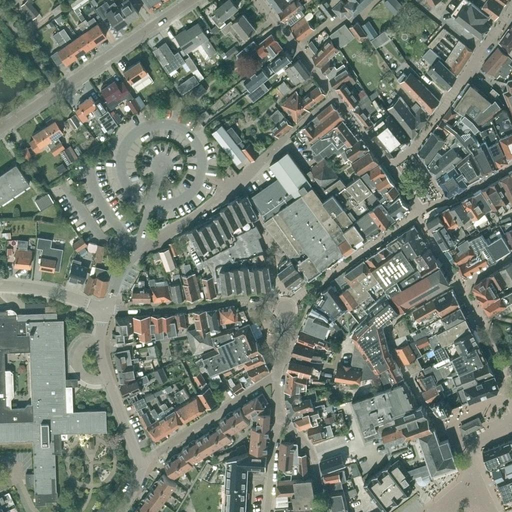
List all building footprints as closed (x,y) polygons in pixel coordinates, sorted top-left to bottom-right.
[(28,0),(21,5),(33,19),(39,13),(28,0)] [(75,0),(70,4),(73,9),(78,15),(81,13),(80,11),(81,11),(79,8),(89,1),(88,0),(75,0)] [(122,2),(117,6),(127,20),(139,13),(129,0),(123,0),(122,1),(122,2)] [(220,26),(220,28),(226,23),(223,19),(238,7),(232,0),(227,0),(215,10),(217,13),(212,17),(220,26)] [(286,0),(268,0),(277,12),(289,3),(288,3),(286,0)] [(305,7),(300,1),(301,0),(293,0),(294,1),(278,13),(285,22),(287,20),(291,25),(305,14),(301,10),(305,7)] [(353,14),(345,4),(340,0),(323,0),(319,3),(324,10),(330,17),(337,11),(341,17),(345,13),(349,17),(353,14)] [(349,0),(345,4),(353,14),(354,15),(370,0),(349,0)] [(396,0),(386,0),(384,2),(395,14),(403,7),(396,0)] [(467,0),(462,0),(451,14),(456,18),(455,18),(465,26),(465,27),(465,28),(468,31),(470,31),(470,30),(475,34),(482,39),(491,25),(487,22),(491,17),(478,6),(470,0),(469,1),(467,0)] [(495,19),(504,5),(496,0),(483,0),(486,2),(481,9),(495,19)] [(127,20),(117,6),(114,1),(109,5),(106,1),(96,8),(103,18),(107,15),(116,28),(127,20)] [(55,15),(65,8),(61,3),(51,10),(55,15)] [(226,23),(220,28),(221,28),(225,34),(230,30),(240,42),(245,37),(245,38),(256,28),(243,13),(233,22),(231,20),(227,24),(226,23)] [(305,16),(290,28),(299,41),(314,29),(305,16)] [(82,21),(81,22),(95,42),(105,35),(93,17),(87,22),(85,19),(82,21)] [(359,23),(357,21),(350,26),(359,40),(363,37),(369,46),(373,44),(367,35),(359,23)] [(369,21),(362,25),(371,38),(377,34),(369,21)] [(85,49),(95,42),(81,22),(77,24),(81,29),(81,28),(84,32),(77,37),(85,49)] [(183,30),(176,35),(187,52),(204,40),(203,50),(205,49),(210,56),(217,51),(208,38),(198,23),(184,32),(183,30)] [(511,23),(499,42),(511,55),(511,23)] [(345,24),(330,35),(337,44),(339,43),(341,46),(354,36),(345,24)] [(220,30),(216,25),(211,29),(215,34),(220,30)] [(62,28),(59,31),(75,56),(85,49),(77,37),(71,41),(62,28)] [(75,56),(59,31),(52,35),(61,48),(50,55),(57,64),(63,60),(65,63),(75,56)] [(385,31),(371,40),(376,47),(390,38),(385,31)] [(239,51),(236,53),(240,59),(242,61),(254,52),(260,59),(263,64),(270,59),(273,56),(272,56),(283,48),(282,47),(277,41),(278,41),(272,34),(257,45),(253,40),(239,51)] [(313,43),(309,46),(315,53),(313,56),(321,67),(340,49),(331,38),(318,50),(313,43)] [(459,40),(455,46),(469,57),(473,51),(459,40)] [(185,61),(184,60),(178,51),(174,54),(166,42),(159,47),(160,49),(155,52),(169,72),(185,61)] [(236,53),(239,51),(235,46),(226,53),(224,51),(220,54),(226,61),(236,53)] [(465,62),(469,57),(455,46),(452,51),(465,62)] [(490,56),(509,72),(511,69),(511,65),(509,63),(511,59),(511,58),(498,47),(490,56)] [(441,58),(432,49),(430,48),(423,56),(433,65),(428,71),(435,78),(436,78),(448,89),(456,76),(439,59),(441,58)] [(262,65),(244,79),(246,78),(254,88),(252,89),(253,90),(263,82),(288,62),(292,59),(293,59),(286,50),(284,51),(282,49),(273,56),(270,59),(271,61),(264,67),(262,65)] [(462,68),(465,62),(452,51),(448,56),(462,68)] [(204,78),(190,56),(184,60),(185,61),(194,74),(199,81),(204,78)] [(462,68),(448,56),(444,62),(458,74),(462,68)] [(509,72),(490,56),(482,66),(497,78),(500,74),(505,78),(509,72)] [(332,57),(321,67),(326,73),(335,65),(331,61),(334,59),(332,57)] [(292,59),(288,62),(291,66),(285,70),(289,75),(286,77),(289,81),(292,79),(296,84),(297,83),(299,85),(302,82),(301,80),(310,73),(299,59),(295,62),(292,59)] [(139,60),(123,71),(130,82),(147,71),(139,60)] [(336,88),(352,77),(344,63),(327,75),(336,88)] [(404,73),(397,79),(431,113),(439,101),(411,72),(407,76),(404,73)] [(199,81),(194,74),(177,86),(182,94),(199,82),(199,81)] [(336,88),(350,107),(359,100),(355,95),(349,87),(356,82),(352,77),(336,88)] [(511,78),(509,79),(506,83),(508,90),(503,92),(511,113),(511,78)] [(118,86),(114,80),(107,85),(106,83),(101,87),(102,88),(101,89),(108,100),(106,101),(111,109),(118,104),(117,102),(126,97),(127,99),(132,96),(126,87),(122,82),(118,86)] [(284,81),(277,87),(279,89),(284,94),(291,89),(284,81)] [(253,90),(248,94),(253,101),(269,89),(263,82),(253,90)] [(465,112),(473,120),(479,127),(492,117),(503,108),(503,107),(505,106),(498,96),(499,94),(493,88),(486,96),(471,83),(470,84),(468,82),(463,90),(465,91),(460,99),(457,97),(452,104),(455,106),(454,107),(462,113),(464,114),(465,112)] [(207,90),(201,83),(192,90),(197,97),(207,90)] [(308,109),(326,94),(319,85),(303,98),(300,101),(302,103),(300,104),(301,106),(304,109),(307,107),(308,109)] [(279,89),(277,87),(271,92),(273,95),(279,89)] [(303,98),(296,91),(288,99),(294,106),(295,105),(298,109),(301,106),(300,104),(302,103),(300,101),(303,98)] [(359,92),(355,95),(359,100),(363,97),(359,92)] [(374,124),(371,120),(367,116),(377,108),(368,94),(351,107),(368,129),(374,124)] [(139,95),(134,98),(141,108),(145,105),(139,95)] [(80,107),(75,111),(82,121),(87,117),(84,113),(93,107),(95,110),(93,111),(97,116),(105,110),(100,103),(99,103),(97,100),(95,101),(91,96),(84,101),(83,99),(78,102),(79,104),(78,104),(80,107)] [(126,101),(133,112),(140,108),(140,107),(136,101),(132,96),(127,99),(128,100),(126,101)] [(388,108),(412,138),(427,119),(425,117),(428,114),(416,103),(410,109),(400,97),(388,108)] [(288,99),(281,104),(290,115),(298,109),(295,105),(294,106),(288,99)] [(315,128),(337,110),(332,104),(310,121),(315,128)] [(399,148),(410,140),(382,104),(377,108),(367,116),(371,120),(374,124),(368,129),(376,139),(390,156),(400,149),(399,148)] [(290,115),(296,122),(310,111),(308,109),(307,107),(304,109),(301,106),(298,109),(290,115)] [(443,118),(452,125),(462,113),(454,107),(453,109),(451,107),(443,118)] [(290,122),(278,108),(270,116),(277,123),(279,121),(285,126),(290,122)] [(503,108),(492,117),(496,127),(499,133),(510,159),(511,158),(511,121),(508,110),(503,108)] [(310,121),(296,133),(297,133),(302,141),(308,136),(314,143),(311,145),(315,151),(313,152),(315,155),(319,151),(324,157),(327,154),(329,156),(336,151),(338,154),(341,152),(345,149),(358,140),(342,120),(344,118),(338,109),(337,110),(315,128),(310,121)] [(197,117),(201,122),(210,115),(206,110),(197,117)] [(108,111),(98,118),(107,131),(117,125),(108,111)] [(113,115),(117,122),(122,119),(117,112),(113,115)] [(429,167),(437,177),(471,150),(461,139),(457,136),(464,131),(463,130),(473,120),(465,112),(464,114),(462,113),(452,125),(443,118),(436,127),(448,136),(428,164),(430,166),(429,167)] [(47,124),(43,127),(57,148),(62,144),(59,140),(60,140),(57,135),(62,131),(59,127),(65,124),(58,114),(46,122),(47,124)] [(73,115),(68,119),(75,129),(79,125),(73,115)] [(471,150),(483,174),(498,166),(486,140),(485,139),(495,131),(493,129),(496,127),(492,118),(479,127),(473,120),(463,130),(464,131),(457,136),(461,139),(471,150)] [(279,121),(277,123),(271,128),(279,137),(292,125),(290,122),(285,126),(279,121)] [(222,124),(212,132),(237,164),(247,156),(237,143),(227,131),(222,124)] [(232,126),(227,131),(237,143),(242,139),(232,126)] [(57,148),(43,127),(32,134),(35,138),(29,142),(36,152),(42,148),(41,145),(46,142),(49,147),(55,155),(60,152),(64,149),(65,148),(64,147),(62,144),(57,148)] [(418,151),(428,164),(448,136),(436,127),(418,151)] [(496,127),(493,129),(495,131),(485,139),(486,140),(498,166),(509,161),(496,134),(499,133),(496,127)] [(351,157),(347,160),(349,163),(369,149),(361,138),(358,140),(345,149),(351,157)] [(250,143),(243,149),(252,161),(259,155),(250,143)] [(26,147),(21,150),(27,163),(33,160),(26,147)] [(60,152),(67,163),(71,161),(64,149),(60,152)] [(361,175),(368,170),(379,162),(370,150),(352,163),(359,172),(357,174),(353,177),(355,179),(361,175)] [(468,183),(483,174),(471,150),(437,177),(449,194),(458,188),(459,189),(468,183)] [(290,257),(305,276),(307,275),(310,278),(322,269),(320,267),(327,262),(328,263),(337,257),(336,255),(343,251),(344,254),(346,253),(346,252),(353,247),(355,246),(335,217),(333,213),(323,200),(313,185),(305,174),(288,151),(270,164),(281,178),(296,199),(267,219),(264,222),(291,256),(290,257)] [(361,175),(355,179),(347,185),(340,177),(325,158),(324,157),(319,151),(315,155),(313,156),(318,163),(310,169),(311,170),(305,174),(313,185),(323,200),(333,192),(342,203),(346,208),(356,224),(366,238),(372,234),(373,233),(375,233),(380,230),(381,228),(382,227),(384,226),(384,225),(390,221),(391,221),(391,220),(394,219),(395,218),(395,217),(396,217),(407,209),(407,210),(410,208),(408,205),(398,192),(384,203),(383,201),(382,201),(379,196),(378,197),(361,175)] [(63,164),(56,168),(60,174),(66,169),(63,164)] [(369,172),(368,170),(361,175),(378,197),(379,196),(382,201),(383,201),(384,203),(398,192),(399,192),(394,184),(380,164),(369,172)] [(0,203),(5,200),(3,198),(10,193),(11,196),(17,192),(15,190),(22,185),(23,187),(29,183),(17,165),(14,168),(5,175),(5,174),(2,176),(0,178),(0,203)] [(481,190),(493,209),(504,222),(511,217),(511,171),(498,180),(481,190)] [(267,219),(296,199),(281,178),(274,182),(272,182),(268,185),(268,187),(265,189),(263,188),(259,191),(259,193),(252,198),(267,219)] [(501,222),(493,209),(481,190),(474,194),(485,211),(489,220),(493,218),(497,225),(501,222)] [(355,246),(366,238),(356,224),(346,208),(333,192),(323,200),(333,213),(335,217),(355,246)] [(40,210),(53,202),(48,193),(35,201),(40,210)] [(213,215),(214,217),(181,234),(198,269),(205,266),(209,263),(213,271),(215,281),(217,281),(219,292),(225,291),(225,294),(270,287),(270,290),(274,289),(273,282),(272,283),(269,265),(268,265),(259,237),(262,236),(254,221),(260,218),(252,203),(253,203),(248,194),(239,199),(238,197),(229,202),(230,204),(221,209),(222,210),(213,215)] [(489,220),(485,211),(474,194),(461,201),(462,202),(472,219),(477,227),(479,230),(491,223),(489,220)] [(462,202),(450,208),(467,234),(477,227),(472,219),(462,202)] [(449,206),(439,212),(444,221),(445,223),(446,222),(458,242),(468,236),(467,234),(450,208),(449,206)] [(444,221),(439,212),(427,220),(432,228),(444,221)] [(509,219),(501,223),(511,248),(511,219),(509,220),(509,219)] [(452,246),(458,242),(446,222),(445,223),(444,221),(432,228),(444,248),(451,243),(452,246)] [(424,267),(436,259),(428,247),(414,225),(398,235),(409,253),(411,252),(408,248),(412,245),(418,253),(416,255),(417,257),(424,267)] [(491,232),(504,253),(511,249),(500,232),(498,234),(496,230),(494,231),(495,232),(494,233),(493,231),(491,232)] [(497,258),(504,253),(491,232),(489,234),(490,235),(489,236),(492,241),(488,243),(497,258)] [(485,265),(497,258),(488,243),(486,239),(485,239),(481,233),(470,238),(476,248),(479,254),(485,265)] [(419,264),(411,252),(409,253),(398,235),(387,243),(388,244),(365,259),(385,287),(387,291),(399,281),(416,266),(418,265),(419,264)] [(39,237),(37,247),(43,248),(42,256),(41,256),(39,268),(54,270),(54,268),(59,269),(62,249),(51,247),(52,240),(39,237)] [(87,245),(86,243),(82,237),(72,244),(77,251),(87,245)] [(478,253),(476,248),(474,249),(468,238),(451,249),(451,248),(448,250),(459,264),(478,253)] [(15,254),(14,265),(29,267),(31,250),(26,249),(27,240),(17,239),(16,246),(19,246),(19,249),(16,249),(16,254),(15,254)] [(169,243),(170,247),(173,255),(180,253),(175,241),(169,243)] [(95,252),(97,244),(88,242),(86,250),(95,252)] [(98,245),(95,260),(99,261),(100,257),(102,258),(104,246),(98,245)] [(177,266),(173,255),(170,247),(159,251),(166,270),(177,266)] [(479,254),(459,265),(466,276),(485,265),(479,254)] [(307,279),(305,276),(290,257),(278,265),(278,271),(292,289),(307,279)] [(67,278),(69,278),(68,280),(75,282),(76,280),(82,282),(87,267),(79,265),(81,261),(73,259),(67,278)] [(364,259),(331,284),(350,309),(360,322),(369,313),(366,309),(379,297),(387,291),(364,259)] [(423,276),(440,266),(441,265),(436,259),(424,267),(420,269),(418,265),(399,281),(403,288),(423,276)] [(511,261),(499,269),(507,282),(508,285),(509,284),(511,288),(511,261)] [(195,273),(192,274),(190,263),(184,265),(186,275),(183,276),(185,284),(183,284),(187,299),(202,298),(195,273)] [(209,263),(205,266),(206,271),(207,270),(208,277),(203,278),(207,297),(217,295),(214,281),(215,281),(213,271),(209,263)] [(450,283),(440,266),(423,276),(403,288),(399,281),(387,291),(389,295),(400,311),(401,311),(411,305),(450,283)] [(97,277),(93,291),(104,294),(108,279),(100,277),(103,269),(95,267),(93,276),(97,277)] [(509,285),(508,285),(507,282),(499,269),(490,275),(496,286),(497,288),(501,285),(503,289),(509,285)] [(175,283),(170,285),(173,300),(185,299),(179,274),(174,275),(175,283)] [(90,275),(84,291),(92,293),(93,291),(97,277),(93,276),(90,275)] [(495,287),(496,286),(490,275),(474,285),(473,287),(479,297),(479,299),(481,303),(483,303),(484,305),(506,293),(504,290),(498,293),(495,287)] [(167,285),(156,286),(154,278),(149,280),(151,286),(154,302),(171,300),(167,285)] [(132,289),(134,289),(134,301),(151,301),(151,288),(144,288),(144,280),(137,280),(137,282),(136,282),(132,289)] [(314,303),(328,311),(345,331),(350,331),(360,322),(350,309),(331,284),(323,290),(323,291),(321,293),(319,295),(314,303)] [(427,324),(441,316),(461,305),(453,289),(413,311),(419,321),(422,319),(426,325),(427,324)] [(506,293),(484,305),(490,315),(511,301),(511,289),(507,292),(506,293)] [(369,313),(351,331),(367,357),(367,358),(362,370),(360,379),(380,376),(385,387),(392,382),(392,381),(384,367),(394,361),(389,351),(383,326),(400,311),(389,295),(386,292),(366,309),(369,313)] [(336,322),(328,311),(314,303),(309,312),(317,315),(323,318),(332,325),(336,322)] [(432,335),(466,316),(461,305),(441,316),(427,324),(431,331),(425,333),(427,336),(428,336),(432,335)] [(7,315),(7,311),(0,310),(0,441),(33,440),(35,492),(36,503),(35,503),(46,503),(45,500),(58,500),(58,499),(57,499),(57,491),(56,491),(54,452),(61,452),(60,432),(106,431),(105,410),(72,411),(71,386),(71,378),(65,379),(62,319),(56,320),(55,306),(45,306),(45,307),(45,313),(7,315)] [(236,326),(238,325),(242,324),(241,320),(238,312),(235,312),(234,306),(227,307),(230,322),(236,321),(236,326)] [(225,323),(230,322),(227,307),(219,308),(220,315),(218,315),(221,330),(227,328),(225,323)] [(207,310),(211,332),(221,330),(218,315),(217,309),(207,310)] [(194,312),(197,328),(187,331),(191,347),(191,346),(193,355),(214,348),(210,329),(206,310),(194,312)] [(317,315),(309,312),(301,330),(324,338),(328,328),(334,330),(335,327),(332,325),(326,320),(325,322),(316,319),(317,315)] [(183,332),(182,330),(182,328),(186,327),(184,313),(175,314),(178,333),(183,332)] [(168,331),(169,335),(178,333),(175,321),(173,321),(173,314),(152,315),(153,322),(151,322),(152,333),(156,333),(157,338),(165,336),(164,332),(168,331)] [(150,315),(134,316),(135,330),(140,330),(141,340),(152,339),(150,315)] [(117,332),(113,333),(114,344),(126,343),(124,332),(133,332),(132,316),(116,317),(117,332)] [(466,316),(432,335),(428,336),(427,336),(417,340),(420,347),(430,342),(433,348),(472,329),(466,316)] [(405,334),(410,332),(404,317),(395,325),(399,337),(401,336),(402,336),(405,334)] [(206,363),(205,363),(206,366),(207,365),(211,374),(223,369),(226,367),(230,366),(238,363),(262,352),(257,339),(256,340),(256,339),(263,335),(257,322),(250,325),(249,324),(239,328),(238,325),(236,326),(229,328),(227,328),(221,330),(211,332),(214,342),(216,348),(202,354),(206,363)] [(451,357),(461,351),(479,342),(472,329),(433,348),(439,360),(450,355),(451,357)] [(315,343),(324,347),(327,341),(301,331),(297,341),(313,347),(315,343)] [(401,336),(399,337),(395,338),(398,347),(409,343),(405,334),(402,336),(401,336)] [(362,370),(367,358),(355,340),(351,368),(338,366),(336,379),(359,383),(360,379),(362,370)] [(327,341),(324,347),(331,350),(333,344),(327,341)] [(398,347),(396,347),(401,355),(401,356),(405,363),(410,361),(417,357),(422,355),(414,341),(409,343),(398,347)] [(322,359),(323,357),(323,356),(312,355),(314,349),(296,342),(291,355),(314,361),(325,362),(325,359),(322,359)] [(455,374),(487,360),(489,359),(481,342),(479,342),(461,351),(451,357),(450,355),(439,360),(422,368),(420,369),(422,374),(417,377),(425,390),(440,382),(455,374)] [(150,354),(146,355),(147,359),(152,358),(158,357),(155,345),(148,347),(150,354)] [(118,368),(132,365),(130,350),(115,353),(118,368)] [(246,368),(265,360),(266,360),(262,353),(238,363),(239,367),(245,364),(246,368)] [(154,370),(160,367),(158,357),(152,358),(153,361),(151,361),(154,370)] [(207,369),(206,366),(205,363),(202,357),(195,361),(202,372),(207,369)] [(410,361),(405,363),(405,364),(411,373),(420,369),(422,368),(417,357),(410,361)] [(290,361),(288,370),(308,375),(313,377),(318,377),(319,370),(312,369),(313,364),(291,358),(290,361)] [(265,360),(246,368),(251,375),(246,379),(247,381),(244,383),(247,387),(270,372),(265,360)] [(495,375),(487,360),(455,374),(440,382),(425,390),(422,392),(430,402),(443,396),(457,389),(464,386),(495,375)] [(384,367),(392,381),(403,376),(394,361),(384,367)] [(139,376),(144,375),(143,371),(138,372),(138,370),(135,371),(134,371),(133,364),(132,365),(118,368),(121,383),(122,385),(129,382),(128,381),(130,381),(130,380),(135,379),(134,376),(138,375),(139,376)] [(226,367),(223,369),(225,375),(232,372),(230,366),(226,367)] [(162,367),(160,367),(154,370),(159,383),(167,379),(162,367)] [(307,389),(308,375),(288,370),(287,370),(285,391),(307,389)] [(193,376),(199,386),(206,382),(200,372),(193,376)] [(147,374),(144,375),(129,382),(122,385),(127,397),(142,390),(139,385),(150,380),(147,374)] [(499,387),(495,375),(464,386),(457,389),(463,404),(497,391),(499,387)] [(352,400),(366,440),(384,434),(390,454),(388,454),(391,462),(364,482),(385,509),(393,504),(392,503),(394,501),(395,502),(403,496),(402,495),(404,493),(405,494),(413,489),(407,481),(410,479),(410,478),(415,476),(417,482),(418,483),(419,484),(420,484),(421,485),(422,485),(423,485),(425,485),(426,485),(428,484),(429,483),(429,482),(429,481),(430,480),(430,478),(429,477),(428,474),(432,473),(457,465),(448,440),(439,442),(434,428),(433,428),(428,415),(423,406),(418,407),(413,394),(412,394),(411,391),(410,392),(408,384),(407,385),(406,382),(405,382),(403,376),(393,382),(394,384),(391,387),(383,390),(378,392),(352,400)] [(202,392),(197,394),(206,408),(207,407),(209,407),(211,406),(211,405),(218,401),(206,382),(199,386),(202,392)] [(242,384),(234,390),(236,394),(245,388),(242,384)] [(206,408),(197,394),(191,398),(185,387),(180,390),(179,390),(194,415),(206,408)] [(286,402),(287,409),(312,402),(317,400),(315,388),(309,388),(309,391),(285,393),(286,402)] [(179,390),(175,393),(182,404),(176,407),(177,408),(185,421),(186,420),(188,420),(190,419),(191,417),(194,415),(179,390)] [(260,412),(260,411),(259,410),(269,404),(262,393),(243,405),(249,416),(253,413),(255,412),(257,415),(258,415),(259,413),(260,412)] [(443,396),(430,402),(440,413),(452,408),(448,399),(445,401),(443,396)] [(146,402),(145,400),(144,397),(133,402),(146,428),(147,427),(155,439),(163,434),(156,421),(149,425),(141,408),(147,405),(146,402)] [(160,405),(164,410),(165,410),(174,427),(185,421),(177,408),(169,413),(167,409),(169,408),(165,402),(160,405)] [(312,402),(287,409),(289,418),(314,410),(325,407),(324,404),(313,407),(312,402)] [(240,407),(220,419),(223,423),(230,434),(249,422),(240,407)] [(258,416),(257,427),(269,428),(271,407),(267,407),(260,411),(260,412),(259,413),(258,415),(257,415),(255,412),(253,413),(255,416),(258,416)] [(153,409),(150,411),(156,421),(163,434),(169,431),(171,431),(173,430),(173,428),(174,427),(165,410),(164,410),(157,414),(153,409)] [(318,409),(292,418),(294,424),(295,423),(297,424),(299,430),(318,423),(317,418),(320,417),(318,409)] [(332,416),(325,418),(327,424),(334,422),(332,416)] [(478,418),(461,427),(464,433),(481,425),(478,418)] [(203,435),(212,450),(232,438),(230,434),(223,423),(203,435)] [(323,426),(308,431),(310,438),(312,438),(313,441),(326,437),(327,439),(334,437),(332,429),(325,432),(323,426)] [(267,451),(269,428),(257,427),(252,427),(250,450),(267,451)] [(203,435),(183,448),(184,450),(185,450),(192,462),(212,450),(203,435)] [(511,439),(483,451),(490,469),(493,468),(505,500),(511,497),(511,439)] [(281,442),(278,467),(292,469),(293,463),(299,464),(300,477),(308,476),(306,454),(298,455),(298,443),(281,442)] [(237,449),(217,456),(219,461),(247,451),(244,444),(236,447),(237,449)] [(185,450),(184,450),(165,462),(174,477),(194,465),(192,462),(185,450)] [(245,511),(248,467),(266,468),(267,453),(249,452),(248,452),(236,455),(224,460),(227,468),(227,472),(226,472),(226,484),(224,511),(245,511)] [(341,455),(320,462),(323,473),(344,465),(341,455)] [(208,462),(200,475),(204,478),(206,474),(209,470),(211,466),(212,465),(208,462)] [(324,474),(327,492),(336,490),(336,491),(343,490),(342,482),(346,480),(344,470),(324,474)] [(34,473),(25,473),(26,486),(34,485),(34,473)] [(163,474),(149,492),(163,502),(177,484),(163,474)] [(292,494),(294,506),(314,505),(317,505),(312,478),(294,480),(295,494),(292,494)] [(295,494),(294,480),(277,481),(276,495),(288,495),(292,494),(295,494)] [(357,494),(355,488),(348,491),(350,497),(357,494)] [(347,508),(343,490),(336,491),(336,490),(327,492),(331,511),(347,508)] [(135,511),(136,511),(155,511),(163,502),(149,492),(135,511)]
